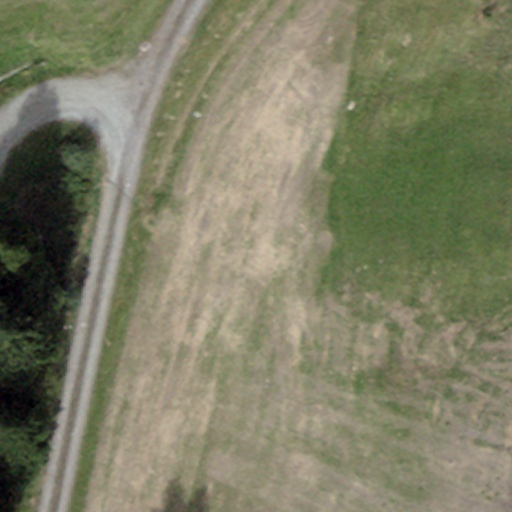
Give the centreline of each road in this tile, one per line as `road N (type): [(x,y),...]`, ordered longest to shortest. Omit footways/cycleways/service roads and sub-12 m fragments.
road 1 (track): [(128,144),(49,511)]
road 2 (track): [(128,144),(187,0)]
road 3 (track): [(0,148),(42,108),(128,144)]
